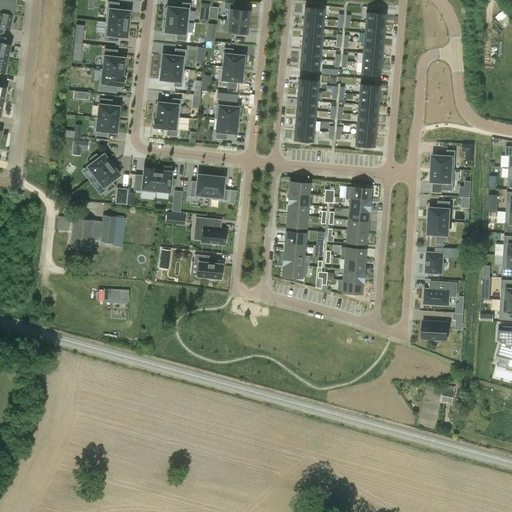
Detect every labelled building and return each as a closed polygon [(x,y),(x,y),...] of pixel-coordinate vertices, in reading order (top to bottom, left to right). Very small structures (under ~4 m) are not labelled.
[(12,0),(0,0),(0,12),(12,15),(15,1),(12,0)] [(105,22),(128,24),(129,19),(128,19),(129,11),(118,10),(118,3),(107,1),(105,22)] [(229,20),(248,22),(249,11),(236,9),(237,4),(225,2),(224,8),(228,8),(226,20),(229,20)] [(166,19),(188,21),(190,3),(182,3),(181,8),(167,6),(167,9),(165,9),(164,17),(166,17),(166,19)] [(304,17),(322,19),(323,9),(305,7),(304,17)] [(505,10),(496,15),(501,24),(510,20),(505,10)] [(12,15),(0,12),(0,26),(9,29),(12,15)] [(366,12),(365,22),(384,24),(384,14),(366,12)] [(304,17),(303,27),(321,29),(322,19),(304,17)] [(186,41),(188,21),(166,19),(165,21),(163,21),(163,29),(165,29),(164,31),(176,33),(175,40),(186,41)] [(229,20),(227,31),(246,33),(248,22),(229,20)] [(128,24),(105,22),(103,41),(118,42),(119,36),(126,37),(127,29),(128,29),(128,24)] [(383,34),(384,24),(365,22),(364,33),(383,34)] [(208,23),(206,39),(215,40),(217,24),(208,23)] [(76,24),(74,42),(82,43),(84,25),(76,24)] [(321,39),(321,29),(303,27),(302,38),(321,39)] [(364,33),(363,43),(382,44),(383,34),(364,33)] [(301,48),(320,49),(321,39),(302,38),(301,48)] [(0,56),(7,58),(10,44),(0,41),(0,56)] [(74,42),(73,51),(81,52),(82,43),(74,42)] [(381,54),(382,44),(363,43),(363,53),(381,54)] [(224,48),(222,66),(243,69),(244,64),(243,64),(244,55),(232,54),(233,49),(224,48)] [(300,58),(319,59),(320,49),(301,48),(300,58)] [(102,69),(123,72),(123,66),(124,66),(125,60),(124,59),(124,58),(117,57),(117,50),(105,49),(103,69),(102,69)] [(162,54),(161,67),(183,69),(185,50),(175,49),(174,55),(162,54)] [(380,64),(381,54),(363,53),(362,63),(380,64)] [(318,69),(319,59),(300,58),(300,68),(318,69)] [(379,75),(380,64),(362,63),(361,73),(379,75)] [(243,69),(222,66),(220,85),(228,86),(229,80),(241,82),(242,73),(243,69)] [(181,87),(183,69),(161,67),(159,79),(174,81),(173,86),(181,87)] [(102,69),(103,69),(100,69),(98,91),(116,93),(117,85),(122,86),(123,76),(122,76),(123,72),(102,69)] [(298,89),(316,91),(317,80),(299,79),(298,89)] [(359,94),(377,96),(378,86),(360,84),(359,94)] [(316,91),(298,89),(297,99),(315,101),(316,91)] [(89,92),(81,91),(74,91),(74,97),(80,98),(88,99),(89,92)] [(359,94),(358,104),(377,106),(377,96),(359,94)] [(97,117),(117,119),(119,106),(111,105),(112,99),(99,98),(97,117)] [(156,115),(179,118),(180,99),(172,98),(172,103),(157,102),(157,104),(155,104),(154,112),(156,113),(156,115)] [(217,119),(237,121),(238,116),(237,116),(238,108),(226,107),(227,100),(216,98),(214,119),(217,119)] [(315,101),(297,99),(296,109),(314,111),(315,101)] [(376,116),(377,106),(358,104),(357,114),(376,116)] [(295,119),(314,121),(314,111),(296,109),(295,119)] [(376,116),(357,114),(356,125),(375,126),(376,116)] [(177,136),(179,118),(156,115),(156,118),(154,118),(153,127),(167,128),(166,135),(177,136)] [(117,119),(97,117),(95,136),(107,137),(108,132),(116,132),(117,119)] [(217,119),(215,139),(226,140),(227,133),(235,134),(236,126),(237,126),(237,121),(217,119)] [(295,119),(294,130),(313,131),(314,121),(295,119)] [(356,125),(356,135),(374,136),(375,126),(356,125)] [(313,131),(294,130),(293,140),(312,141),(313,131)] [(373,146),(374,136),(356,135),(355,145),(373,146)] [(74,140),(73,147),(80,148),(87,149),(88,142),(74,140)] [(466,152),(473,152),(473,144),(462,143),(462,151),(466,152)] [(432,155),(431,169),(454,171),(455,150),(447,150),(446,156),(432,155)] [(87,166),(95,176),(112,164),(109,160),(108,160),(103,154),(99,157),(96,153),(89,158),(92,162),(87,166)] [(112,164),(95,176),(107,192),(115,186),(111,181),(119,175),(114,168),(115,168),(112,164)] [(155,190),(157,170),(153,169),(144,168),(143,175),(135,174),(133,190),(155,193),(156,190),(155,190)] [(453,191),(454,171),(431,169),(430,181),(441,182),(441,190),(453,191)] [(155,190),(156,190),(169,192),(170,186),(175,186),(175,179),(171,179),(171,171),(162,170),(157,170),(155,190)] [(208,198),(211,175),(206,174),(206,175),(198,174),(197,181),(191,181),(189,196),(208,198)] [(216,176),(211,175),(208,198),(227,200),(228,190),(222,189),(224,177),(216,176)] [(465,186),(460,186),(459,195),(471,195),(471,180),(465,180),(465,186)] [(289,193),(308,194),(309,183),(303,183),(303,181),(296,181),(296,182),(290,182),(289,192),(289,193)] [(345,198),(350,198),(369,199),(370,188),(363,188),(364,186),(357,186),(357,187),(346,186),(345,198)] [(125,203),(127,189),(117,188),(116,202),(125,203)] [(180,211),(182,191),(174,190),(172,210),(180,211)] [(289,193),(289,192),(288,192),(287,204),(288,204),(307,205),(312,206),(313,195),(308,194),(289,193)] [(488,210),(498,210),(498,194),(488,193),(488,210)] [(461,207),(470,207),(470,196),(462,196),(461,207)] [(369,199),(350,198),(349,209),(368,210),(368,211),(369,199)] [(428,221),(449,222),(450,202),(438,201),(437,208),(429,208),(429,216),(428,216),(428,221)] [(287,214),(306,216),(307,205),(288,204),(287,214)] [(349,209),(348,220),(367,221),(368,211),(368,210),(349,209)] [(176,223),(177,213),(167,212),(166,222),(176,223)] [(305,227),(306,216),(287,214),(286,225),(305,227)] [(122,246),(125,218),(102,215),(100,233),(114,235),(113,245),(122,246)] [(195,218),(194,228),(202,229),(201,242),(224,244),(224,243),(226,243),(227,234),(225,234),(225,229),(215,228),(216,219),(204,217),(204,219),(195,218)] [(70,248),(81,249),(81,245),(82,235),(82,231),(79,231),(79,228),(77,228),(78,225),(76,225),(76,224),(77,218),(73,218),(70,248)] [(93,220),(77,218),(76,224),(76,225),(78,225),(77,228),(79,228),(79,231),(82,231),(82,235),(81,245),(81,249),(90,250),(93,220)] [(367,221),(348,220),(347,230),(366,232),(367,221)] [(447,242),(449,222),(428,221),(428,226),(428,234),(436,235),(436,242),(447,242)] [(365,243),(366,232),(347,230),(346,241),(365,243)] [(285,242),(304,244),(305,233),(286,231),(285,242)] [(511,235),(504,235),(503,255),(511,256),(511,235)] [(285,242),(284,253),(303,255),(304,244),(285,242)] [(340,259),(345,259),(345,258),(364,260),(364,249),(341,247),(340,259)] [(162,249),(161,257),(169,258),(170,250),(162,249)] [(434,273),(442,274),(443,253),(426,252),(425,273),(427,273),(427,275),(434,275),(434,273)] [(302,266),(302,265),(303,255),(284,253),(283,253),(282,264),(302,266)] [(198,262),(197,276),(208,277),(207,279),(214,280),(214,278),(220,278),(221,264),(214,263),(214,256),(194,254),(193,262),(198,262)] [(511,256),(503,255),(502,275),(511,276),(511,256)] [(345,258),(345,259),(344,269),(363,271),(363,270),(364,260),(345,258)] [(302,266),(282,264),(282,265),(283,265),(282,275),(288,276),(288,277),(295,278),(295,276),(306,277),(307,266),(302,265),(302,266)] [(343,280),(362,282),(363,270),(363,271),(344,269),(343,280)] [(354,292),(361,293),(362,282),(343,280),(338,279),(337,291),(348,292),(348,293),(354,294),(354,292)] [(500,299),(511,300),(511,280),(501,279),(500,299)] [(424,289),(423,304),(449,305),(449,296),(456,296),(457,282),(438,281),(437,289),(424,289)] [(129,304),(129,290),(108,289),(107,303),(129,304)] [(511,300),(500,299),(499,319),(511,320),(511,317),(511,300)] [(448,321),(422,320),(421,337),(447,339),(448,321)] [(506,364),(511,365),(511,331),(511,327),(504,327),(504,331),(498,330),(498,339),(501,339),(501,344),(500,343),(497,354),(500,355),(508,358),(506,364)] [(441,401),(452,403),(454,391),(455,386),(445,384),(444,388),(443,388),(441,401)]
